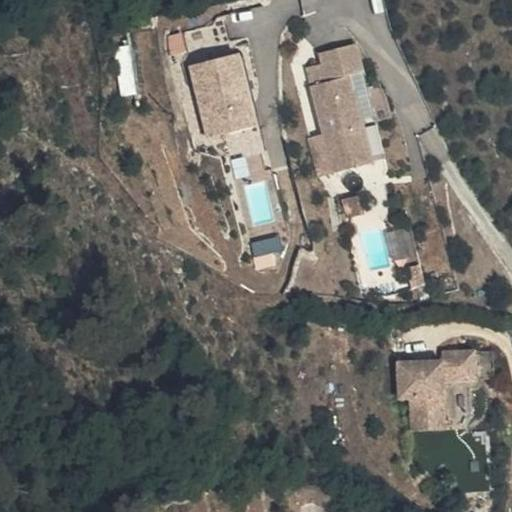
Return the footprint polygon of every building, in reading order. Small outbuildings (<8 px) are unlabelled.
[(315,85),(337,170),(373,161),(355,92),(351,77),(368,73),(361,44),(344,48),(324,53),(326,61),(331,81),(315,85)] [(257,124),(241,53),(193,64),(208,134),(257,124)] [(331,81),(326,61),(309,65),(315,85),(331,81)] [(372,87),(368,73),(351,77),(355,92),(372,87)] [(473,355),(443,357),(442,367),(402,370),(402,405),(410,404),(412,436),(435,433),(433,403),(443,403),(443,387),(473,386),(473,355)] [(445,433),(443,403),(433,403),(435,433),(445,433)]
